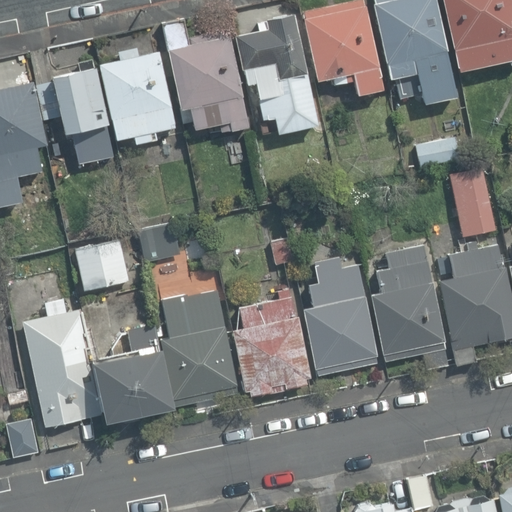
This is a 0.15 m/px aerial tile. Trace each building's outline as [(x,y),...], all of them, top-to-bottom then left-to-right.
[(358,93),(383,88),(364,0),(351,0),(304,10),(306,17),(305,18),(318,79),(333,76),(335,83),(354,79),(358,93)] [(424,102),(424,103),(456,96),(436,0),(374,0),(375,2),(374,2),(390,78),(418,72),(424,102)] [(511,0),(443,0),(459,70),(509,59),(510,63),(511,62),(511,0)] [(274,116),(277,132),(317,124),(295,13),(266,19),(266,22),(255,24),(251,4),(231,8),(236,35),(235,35),(241,69),(243,68),(246,83),(254,82),(262,119),(274,116)] [(228,121),(230,130),(248,126),(242,95),(243,95),(230,36),(228,36),(226,29),(188,37),(185,19),(162,24),(167,48),(180,108),(189,106),(194,128),(228,121)] [(135,135),(136,142),(154,139),(152,131),(175,126),(159,51),(139,55),(137,46),(119,50),(121,59),(102,63),(118,138),(135,135)] [(72,130),(79,163),(81,162),(114,155),(107,121),(94,124),(91,109),(104,106),(96,66),(94,67),(92,59),(81,62),(82,69),(54,75),(55,81),(38,85),(45,118),(61,114),(65,132),(72,130)] [(0,197),(3,197),(4,202),(21,198),(16,174),(43,168),(38,145),(48,143),(34,81),(12,86),(11,81),(0,83),(0,197)] [(415,145),(419,166),(460,158),(455,137),(415,145)] [(450,173),(462,235),(495,228),(482,166),(450,173)] [(28,210),(33,245),(65,240),(60,205),(28,210)] [(138,229),(145,261),(179,253),(172,222),(138,229)] [(272,241),(276,263),(293,259),(288,238),(272,241)] [(74,249),(83,290),(129,279),(119,239),(74,249)] [(440,279),(457,362),(475,359),(472,344),(511,335),(511,297),(505,265),(503,266),(502,266),(497,243),(449,253),(449,254),(454,276),(440,279)] [(425,352),(429,368),(445,364),(442,349),(445,348),(432,281),(425,244),(386,252),(389,267),(376,269),(380,291),(371,293),(382,353),(384,353),(385,360),(425,352)] [(317,366),(319,373),(376,361),(375,355),(377,354),(357,263),(323,270),(323,272),(318,273),(320,280),(309,283),(313,304),(303,307),(316,367),(317,366)] [(250,389),(251,394),(307,382),(306,376),(310,375),(298,314),(295,314),(289,287),(277,289),(279,298),(240,305),(244,325),(233,328),(245,389),(250,388),(250,389)] [(174,397),(175,404),(237,391),(236,384),(238,384),(217,288),(188,294),(187,292),(162,298),(170,335),(161,337),(174,397)] [(65,311),(63,297),(45,301),(48,315),(23,320),(44,425),(102,413),(80,308),(65,311)] [(94,361),(106,419),(174,405),(161,346),(159,346),(154,323),(128,328),(133,352),(94,361)] [(16,401),(28,398),(25,388),(13,391),(16,401)] [(407,477),(413,508),(432,504),(426,474),(409,477),(408,477),(407,477)] [(511,511),(511,483),(508,484),(502,491),(498,491),(502,511),(511,511)] [(488,498),(482,492),(451,498),(449,502),(447,501),(437,503),(434,510),(430,511),(429,511),(496,511),(493,496),(488,498)] [(348,509),(348,511),(411,511),(410,507),(405,508),(405,507),(393,510),(390,499),(348,509)]
